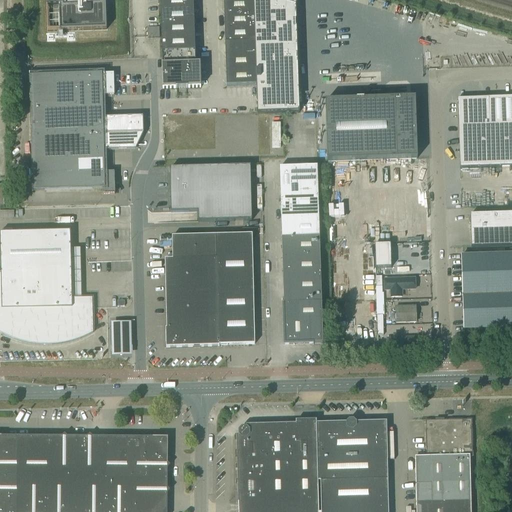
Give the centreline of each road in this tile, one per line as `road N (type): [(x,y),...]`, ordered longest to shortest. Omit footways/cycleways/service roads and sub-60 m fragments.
road 1 (unclassified): [(444,382),(439,84),(511,75)]
road 2 (unclassified): [(138,390),(137,180),(155,126),(152,53),(140,49),(139,38)]
road 3 (tertiary): [(444,382),(200,388)]
road 4 (unknown): [(401,412),(244,420),(233,434),(234,494)]
road 5 (unclassified): [(199,511),(200,388)]
